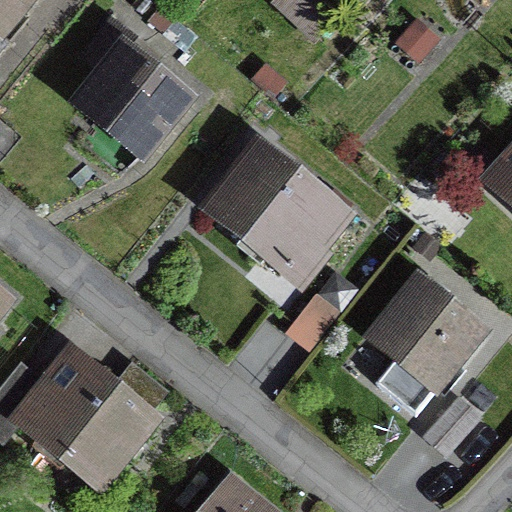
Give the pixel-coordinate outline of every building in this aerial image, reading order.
[(0,0),(0,35),(28,0),(0,0)] [(313,0),(279,0),(277,3),(316,39),(335,19),(313,0)] [(114,23),(83,60),(104,77),(80,107),(141,157),(187,100),(134,57),(142,46),(114,23)] [(258,150),(207,213),(280,272),(304,242),(318,253),(345,219),(258,150)] [(511,160),(492,182),(511,200),(511,160)] [(414,417),(482,333),(417,281),(369,341),(394,361),(375,386),(414,417)] [(324,297),(294,334),(317,352),(347,316),(324,297)] [(16,373),(0,392),(0,441),(3,443),(19,423),(99,487),(151,422),(146,417),(165,394),(131,367),(113,391),(71,357),(41,393),(16,373)] [(457,400),(422,439),(444,459),(479,419),(457,400)] [(263,511),(229,485),(207,511),(263,511)]
